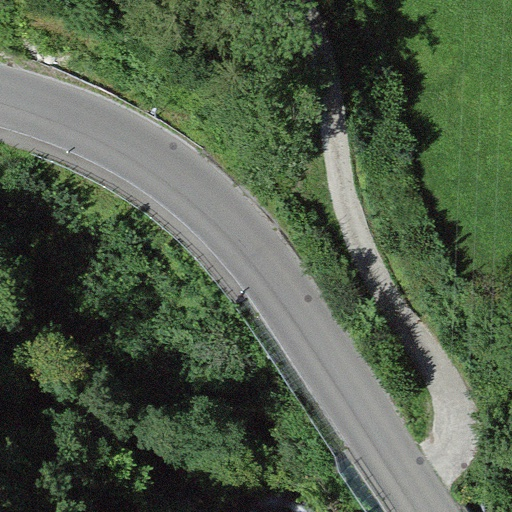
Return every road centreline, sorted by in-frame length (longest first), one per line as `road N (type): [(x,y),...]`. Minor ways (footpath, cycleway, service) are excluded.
road 1 (tertiary): [(425,511),(273,290),(171,189),(0,105)]
road 2 (track): [(409,488),(450,455),(459,419),(368,262),(346,197),(321,58),(297,0)]
